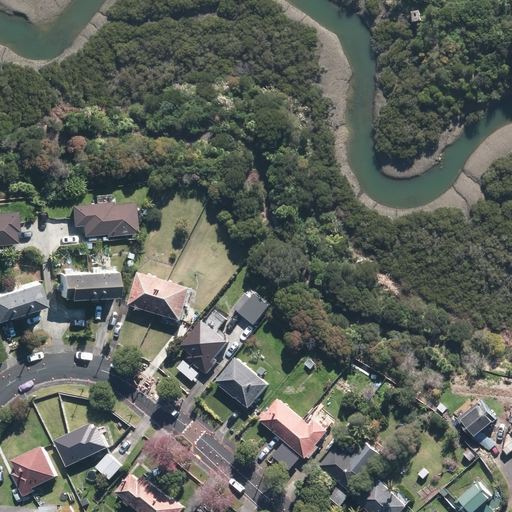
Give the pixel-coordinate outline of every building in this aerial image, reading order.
[(421,9),(413,10),(415,21),(422,20),(421,9)] [(139,231),(136,200),(113,202),(112,199),(73,203),(75,225),(84,224),(85,235),(106,232),(106,235),(139,231)] [(0,244),(19,243),(17,232),(21,232),(19,209),(0,211),(0,244)] [(154,313),(164,279),(138,271),(127,304),(154,313)] [(93,274),(94,300),(122,298),(120,272),(93,274)] [(74,301),(94,300),(93,274),(65,275),(66,300),(74,299),(74,301)] [(164,279),(154,313),(180,320),(190,288),(164,279)] [(41,283),(16,291),(24,315),(49,307),(41,283)] [(0,296),(0,323),(24,315),(16,291),(0,296)] [(240,311),(255,324),(272,304),(257,291),(240,311)] [(231,340),(205,318),(183,344),(193,353),(189,357),(208,373),(216,363),(213,361),(231,340)] [(271,383),(239,355),(218,380),(250,407),(271,383)] [(310,358),(306,363),(311,368),(316,363),(310,358)] [(339,384),(335,389),(341,395),(345,390),(339,384)] [(427,397),(433,391),(428,386),(422,392),(427,397)] [(474,438),(475,437),(483,431),(499,418),(483,398),(458,417),(474,438)] [(284,442),(304,420),(279,399),(260,422),(284,442)] [(304,420),(284,442),(300,456),(304,458),(305,456),(308,458),(317,447),(315,445),(327,431),(313,420),(309,424),(304,420)] [(68,466),(111,446),(101,424),(96,426),(94,421),(56,438),(68,466)] [(498,443),(483,431),(475,437),(490,449),(498,443)] [(300,456),(284,442),(271,457),(287,471),(300,456)] [(353,490),(371,469),(381,457),(363,442),(353,454),(339,443),(322,464),(324,466),(321,469),(334,480),(337,476),(353,490)] [(45,444),(13,459),(19,470),(14,472),(24,495),(36,489),(35,487),(59,476),(45,444)] [(470,448),(465,452),(472,461),(477,457),(470,448)] [(110,452),(97,466),(110,479),(123,465),(110,452)] [(424,478),(431,472),(425,467),(419,473),(424,478)] [(139,509),(159,485),(145,473),(141,478),(133,472),(117,491),(139,509)] [(401,511),(409,505),(381,477),(360,498),(373,511),(401,511)] [(469,511),(471,511),(477,511),(489,502),(496,496),(481,479),(456,501),(465,511),(469,511)] [(353,494),(339,482),(327,496),(341,508),(353,494)] [(159,485),(139,509),(142,511),(181,511),(187,506),(176,498),(175,499),(159,485)] [(497,511),(489,502),(477,511),(497,511)]
